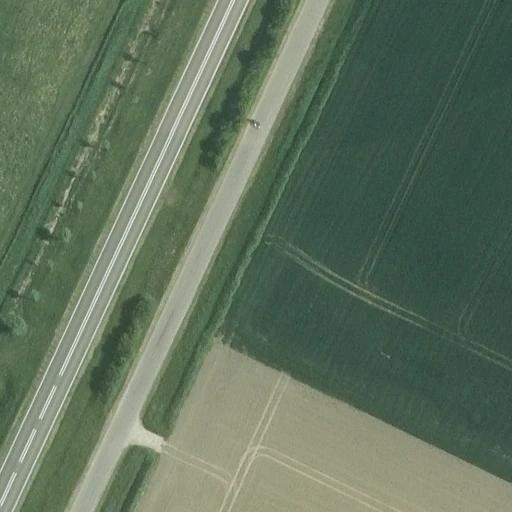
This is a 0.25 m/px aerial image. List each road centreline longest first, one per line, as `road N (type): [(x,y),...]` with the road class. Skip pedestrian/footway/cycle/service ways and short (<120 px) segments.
road 1 (unclassified): [(77,511),(317,0)]
road 2 (trunk): [(0,504),(233,0)]
